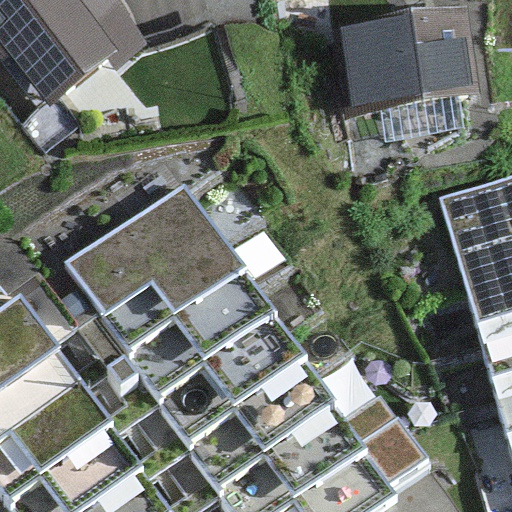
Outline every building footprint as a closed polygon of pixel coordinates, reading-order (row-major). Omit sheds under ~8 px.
[(0,0),(0,64),(18,50),(65,106),(135,47),(95,0),(0,0)] [(455,31),(334,47),(344,123),(465,107),(455,31)] [(511,188),(442,210),(511,443),(511,188)] [(201,191),(83,270),(246,511),(396,511),(411,502),(201,191)] [(155,511),(21,313),(0,327),(0,511),(155,511)]
